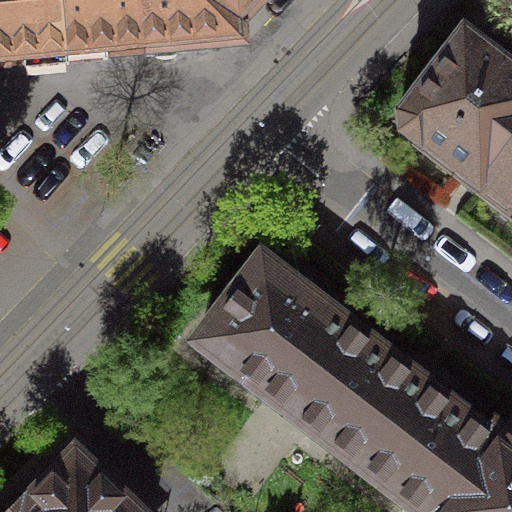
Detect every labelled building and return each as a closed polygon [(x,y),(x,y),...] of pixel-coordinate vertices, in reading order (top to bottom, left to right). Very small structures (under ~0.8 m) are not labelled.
[(0,0),(0,61),(65,55),(60,0),(0,0)] [(60,0),(65,55),(145,47),(140,0),(60,0)] [(140,0),(145,47),(188,43),(220,40),(256,0),(140,0)] [(449,166),(479,189),(511,145),(511,64),(472,33),(434,82),(424,84),(396,119),(398,127),(449,166)] [(511,145),(479,189),(481,191),(482,190),(511,213),(511,145)] [(200,341),(288,408),(349,328),(301,291),(261,261),(200,341)] [(434,511),(497,429),(496,428),(491,436),(420,382),(349,328),(288,408),(423,511),(434,511)] [(434,511),(511,511),(511,440),(497,429),(434,511)] [(138,511),(74,451),(16,511),(138,511)]
